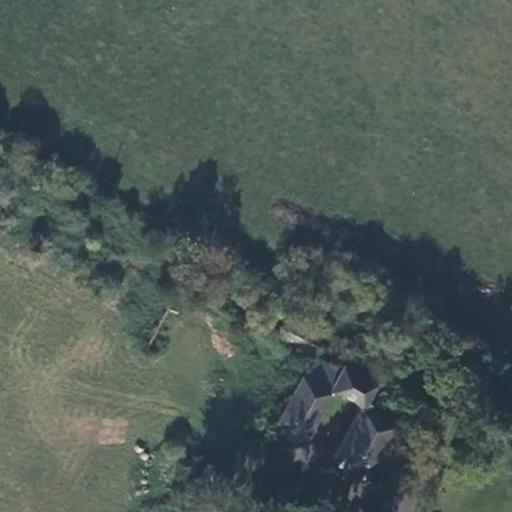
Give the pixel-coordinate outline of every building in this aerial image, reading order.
[(186,273),(179,284),(206,298),(213,287),(186,273)] [(251,323),(267,332),(271,325),(255,317),(251,323)] [(309,355),(312,356),(323,336),(286,317),(275,337),(309,355)] [(368,472),(400,413),(386,405),(378,418),(368,412),(371,406),(366,401),(374,385),(336,363),(334,366),(312,356),(309,355),(273,420),(276,423),(302,437),(304,438),(328,393),(336,392),(343,394),(349,397),(355,402),(358,409),(335,454),(344,459),(368,472)] [(274,427),(275,431),(294,441),(299,442),(302,437),(276,423),(274,427)] [(341,466),(365,479),(368,472),(344,459),(341,466)]
